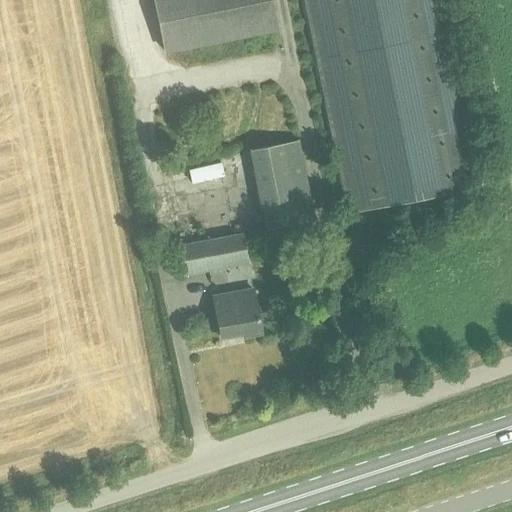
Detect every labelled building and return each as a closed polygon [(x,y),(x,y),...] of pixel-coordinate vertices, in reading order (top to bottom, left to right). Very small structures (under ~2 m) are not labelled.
[(270,0),(156,0),(167,53),(277,31),(270,0)] [(302,0),(345,214),(483,186),(445,0),(302,0)] [(299,140),(250,150),(266,230),(315,220),(299,140)] [(244,234),(179,246),(184,275),(249,263),(244,234)] [(244,332),(245,335),(261,332),(259,321),(273,319),(270,302),(256,305),(254,290),(214,297),(221,336),(244,332)]
